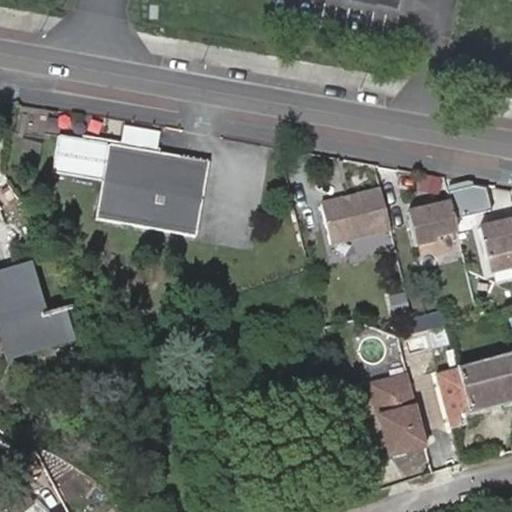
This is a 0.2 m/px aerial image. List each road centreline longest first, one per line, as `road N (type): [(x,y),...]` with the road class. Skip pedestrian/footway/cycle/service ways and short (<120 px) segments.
road 1 (tertiary): [(0,53),(511,145)]
road 2 (unclassified): [(384,511),(511,472)]
